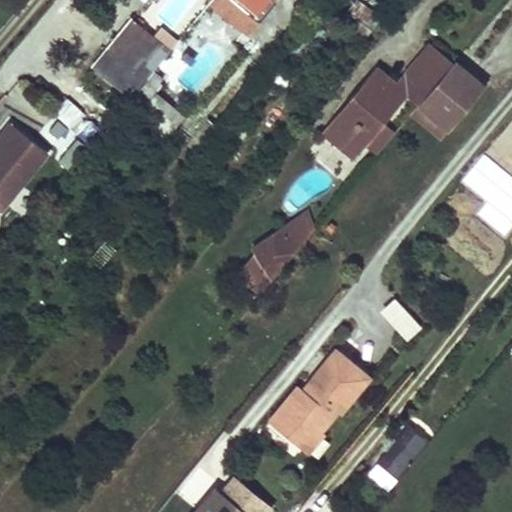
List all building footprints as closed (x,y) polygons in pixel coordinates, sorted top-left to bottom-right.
[(234,0),(212,0),(210,3),(244,32),(256,17),(234,0)] [(234,0),(256,17),(257,18),(271,0),(234,0)] [(145,82),(171,52),(132,19),(93,65),(132,97),(145,82)] [(338,113),(324,128),(357,155),(366,144),(370,140),(369,128),(375,121),(381,127),(384,123),(407,95),(419,105),(454,63),(430,42),(405,73),(412,79),(403,90),(396,84),(376,67),(349,100),(355,105),(349,112),(338,113)] [(454,63),(419,105),(449,131),(486,87),(455,61),(454,63)] [(405,73),(396,84),(403,90),(412,79),(405,73)] [(156,92),(145,82),(132,97),(143,107),(156,92)] [(85,137),(97,122),(65,96),(53,112),(85,137)] [(349,100),(338,113),(349,112),(355,105),(349,100)] [(200,156),(221,130),(208,119),(187,145),(200,156)] [(369,128),(370,140),(381,127),(375,121),(369,128)] [(395,133),(384,123),(381,127),(370,140),(366,144),(378,154),(395,133)] [(47,154),(11,124),(0,137),(0,210),(47,154)] [(321,132),(353,159),(357,155),(324,128),(321,132)] [(306,212),(279,231),(300,247),(316,228),(306,212)] [(270,283),(300,247),(279,231),(252,250),(255,254),(270,283)] [(255,254),(238,275),(261,294),(270,283),(255,254)] [(381,308),(408,339),(424,325),(397,294),(381,308)] [(298,387),(271,420),(297,440),(309,425),(319,432),(339,408),(342,410),(369,377),(336,350),(311,381),(315,384),(306,394),(303,391),(298,387)] [(303,391),(306,394),(315,384),(311,381),(303,391)] [(309,425),(297,440),(309,450),(322,435),(319,432),(309,425)] [(405,426),(376,460),(397,478),(426,443),(405,426)] [(397,478),(376,460),(366,472),(388,490),(397,478)] [(211,503),(221,491),(216,487),(206,500),(211,503)] [(246,511),(221,491),(211,503),(206,500),(195,511),(246,511)]
